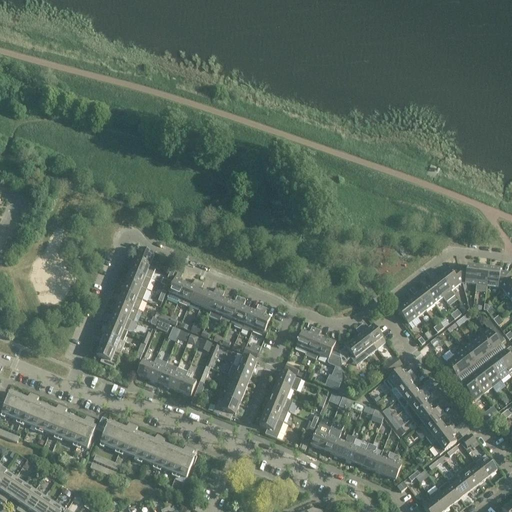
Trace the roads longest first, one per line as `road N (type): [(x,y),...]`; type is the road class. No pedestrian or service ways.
road 1 (residential): [(292,308),(131,235),(69,386)]
road 2 (residential): [(511,472),(378,303)]
road 3 (residential): [(237,443),(69,386)]
road 4 (residential): [(369,511),(354,490),(237,443)]
road 5 (residential): [(511,257),(451,250),(378,303)]
road 6 (residential): [(237,443),(292,308)]
